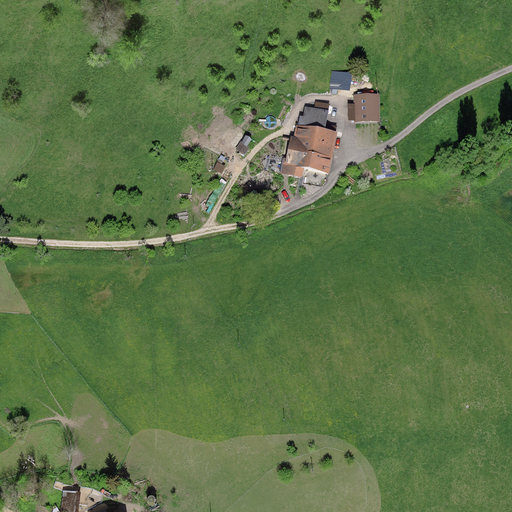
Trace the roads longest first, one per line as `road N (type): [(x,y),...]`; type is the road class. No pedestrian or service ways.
road 1 (track): [(389,145),(353,146),(340,103),(329,94),(303,99),(284,130),(255,150),(201,232),(122,245),(0,239)]
road 2 (track): [(389,145),(351,156),(321,194),(286,212),(201,232)]
road 3 (unclassified): [(511,68),(468,87),(389,145)]
